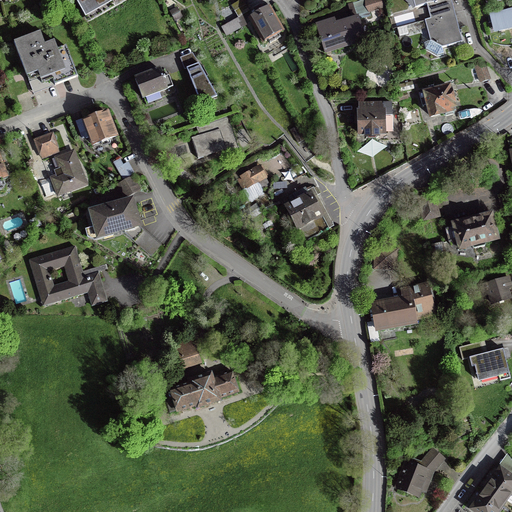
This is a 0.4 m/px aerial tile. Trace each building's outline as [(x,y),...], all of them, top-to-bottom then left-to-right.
[(118,0),(74,0),(84,19),(118,0)] [(241,0),(230,6),(234,12),(237,18),(249,12),(247,8),(245,5),(244,3),(241,0)] [(383,0),(364,0),(349,5),(353,20),(335,26),(334,21),(320,25),(322,30),(318,32),(324,53),(364,41),(358,20),(369,17),(368,12),(385,7),(383,0)] [(415,0),(418,8),(426,5),(430,19),(424,21),(430,42),(423,44),(425,51),(436,57),(443,56),(442,49),(453,46),(452,42),(455,41),(456,37),(456,36),(460,35),(450,0),(415,0)] [(282,32),(269,8),(249,20),(263,43),(267,40),(269,44),(280,38),(277,34),(282,32)] [(175,20),(180,17),(176,10),(171,13),(175,20)] [(494,33),(511,28),(511,11),(490,17),(491,20),(494,33)] [(226,35),(242,26),(238,20),(222,29),(226,35)] [(399,37),(408,35),(406,26),(397,29),(399,38),(400,38),(399,37)] [(54,87),(77,78),(65,47),(57,50),(54,42),(44,46),(40,33),(13,43),(32,91),(53,83),(54,87)] [(480,83),(489,80),(482,59),(473,62),(480,83)] [(200,104),(216,98),(198,65),(186,69),(200,104)] [(172,87),(168,76),(162,79),(159,70),(145,76),(145,74),(140,76),(141,77),(134,80),(142,99),(172,87)] [(456,107),(454,108),(449,88),(425,94),(426,100),(421,101),(422,107),(427,105),(430,117),(441,115),(445,117),(453,115),(455,112),(455,111),(457,111),(456,107)] [(398,101),(407,99),(405,93),(397,95),(398,101)] [(366,138),(368,140),(374,140),(376,137),(376,135),(383,134),(383,116),(391,116),(391,104),(359,105),(359,114),(358,114),(359,135),(366,135),(366,138)] [(116,137),(107,114),(83,123),(92,146),(100,143),(101,145),(108,143),(107,140),(116,137)] [(226,150),(224,146),(236,142),(227,117),(196,127),(199,137),(191,139),(198,160),(226,150)] [(298,144),(304,140),(296,127),(290,131),(298,144)] [(164,129),(150,134),(153,142),(167,137),(164,129)] [(57,148),(52,135),(34,141),(39,155),(57,148)] [(86,186),(74,155),(68,157),(67,154),(59,157),(63,168),(61,169),(64,176),(57,179),(57,181),(52,183),(57,197),(86,186)] [(123,182),(131,177),(134,176),(127,164),(122,167),(119,161),(113,164),(123,182)] [(238,181),(244,191),(265,178),(259,168),(238,181)] [(139,190),(131,177),(123,182),(117,185),(124,198),(139,190)] [(305,242),(328,230),(310,195),(308,196),(305,190),(293,196),(297,202),(286,208),(305,242)] [(423,221),(439,217),(433,194),(417,197),(423,221)] [(151,257),(160,247),(138,227),(131,201),(90,213),(97,238),(123,231),(124,234),(151,257)] [(496,239),(490,216),(476,220),(475,218),(474,217),(472,216),(471,217),(469,217),(468,218),(468,220),(468,222),(454,225),(455,229),(446,231),(449,242),(448,242),(448,243),(458,240),(460,249),(470,246),(474,249),(484,246),(486,242),(496,239)] [(41,219),(45,227),(53,223),(50,217),(45,220),(44,217),(41,219)] [(74,248),(29,261),(42,307),(87,293),(91,307),(106,302),(98,273),(83,278),(74,248)] [(374,269),(395,270),(396,251),(376,250),(374,269)] [(492,305),(510,299),(504,280),(481,287),(484,296),(489,295),(492,305)] [(409,290),(401,292),(402,300),(371,306),(376,331),(415,324),(414,315),(431,311),(433,316),(434,316),(427,286),(409,290)] [(468,354),(482,351),(480,343),(466,346),(468,354)] [(191,349),(191,347),(175,352),(176,354),(173,355),(178,371),(200,364),(195,348),(191,349)] [(500,381),(510,379),(502,350),(469,359),(471,368),(474,367),(477,379),(498,373),(500,381)] [(238,392),(231,373),(211,379),(210,374),(204,377),(203,375),(202,375),(199,376),(198,377),(199,378),(189,381),(190,385),(170,391),(171,392),(163,394),(169,413),(177,411),(177,412),(197,406),(197,408),(219,401),(218,398),(238,392)] [(279,402),(286,400),(284,393),(277,395),(279,402)] [(140,441),(142,447),(148,445),(146,439),(140,441)] [(429,481),(432,473),(444,459),(433,450),(421,463),(413,460),(411,465),(406,463),(396,489),(417,498),(425,479),(429,481)] [(511,477),(508,475),(500,469),(474,505),(470,510),(473,511),(497,511),(511,491),(511,477)]
